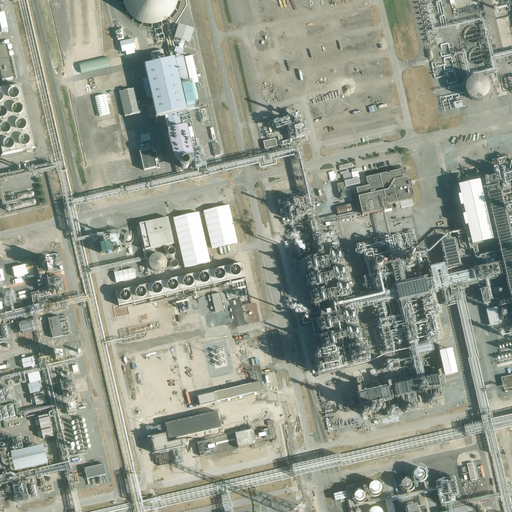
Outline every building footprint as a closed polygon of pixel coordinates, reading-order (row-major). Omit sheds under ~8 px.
[(511,0),(508,0),(509,0),(501,2),(502,5),(506,4),(506,5),(498,7),(498,10),(508,8),(509,10),(510,12),(511,12),(511,11),(511,51),(494,55),(485,18),(435,30),(429,6),(428,6),(433,31),(428,32),(430,44),(432,44),(429,34),(483,21),(484,23),(483,24),(483,25),(480,26),(479,27),(479,28),(480,28),(482,34),(485,33),(493,70),(470,75),(465,51),(464,51),(463,51),(463,52),(463,53),(455,55),(455,57),(463,55),(468,78),(464,85),(449,88),(450,90),(463,87),(465,87),(469,80),(471,79),(471,78),(498,72),(495,61),(511,57),(511,80),(511,81),(511,82),(511,85),(511,165),(510,166),(509,162),(508,162),(508,160),(509,160),(509,157),(505,158),(505,156),(498,158),(498,160),(493,161),(493,164),(499,163),(501,170),(495,172),(496,178),(460,187),(463,196),(460,197),(462,207),(465,207),(467,216),(465,216),(467,227),(469,226),(470,229),(454,232),(451,233),(446,234),(428,251),(425,252),(425,249),(422,250),(422,251),(419,252),(419,251),(418,251),(417,249),(413,250),(412,245),(414,244),(413,240),(415,239),(413,231),(412,232),(412,230),(408,231),(407,231),(407,233),(406,233),(406,235),(390,239),(383,211),(381,211),(387,241),(385,241),(383,235),(380,235),(381,236),(378,236),(378,238),(373,240),(373,242),(376,241),(376,242),(371,243),(371,241),(366,242),(367,244),(355,247),(357,256),(363,255),(368,277),(363,278),(367,296),(364,297),(364,295),(363,294),(362,294),(360,294),(359,295),(359,296),(359,298),(352,300),(349,285),(347,286),(346,282),(347,281),(347,280),(348,280),(346,269),(344,270),(343,264),(344,264),(342,253),(339,254),(337,249),(334,232),(330,233),(330,232),(323,234),(323,233),(321,233),(319,224),(361,215),(361,213),(319,223),(312,196),(311,196),(311,197),(309,198),(302,167),(299,155),(298,155),(298,152),(301,152),(301,148),(243,161),(228,164),(198,171),(198,170),(206,168),(204,158),(203,159),(203,158),(201,148),(200,148),(199,147),(197,148),(199,147),(197,140),(195,141),(189,113),(179,115),(178,115),(165,118),(165,120),(167,120),(170,133),(167,134),(173,163),(189,159),(190,165),(193,164),(194,167),(195,167),(195,170),(196,170),(196,172),(171,177),(83,198),(73,200),(64,201),(62,202),(67,221),(69,233),(72,232),(80,267),(79,267),(86,295),(69,299),(69,301),(66,301),(40,307),(38,299),(64,293),(60,277),(54,278),(53,272),(63,270),(59,255),(31,261),(33,266),(36,266),(39,280),(36,281),(39,293),(30,296),(33,308),(22,311),(20,302),(10,304),(12,313),(6,315),(6,314),(0,315),(0,322),(5,321),(5,322),(7,322),(6,321),(27,316),(27,318),(30,317),(33,316),(34,320),(31,321),(32,325),(35,324),(39,343),(42,343),(36,316),(47,313),(46,312),(87,302),(127,478),(127,480),(126,480),(129,492),(131,502),(142,500),(139,489),(90,274),(100,272),(145,262),(148,274),(146,274),(147,276),(148,276),(151,275),(146,253),(153,251),(152,249),(145,251),(144,246),(142,246),(145,258),(100,268),(89,270),(82,241),(93,239),(101,237),(102,241),(101,241),(101,243),(102,243),(103,245),(100,246),(102,255),(111,252),(117,251),(117,249),(120,248),(118,240),(118,239),(119,239),(119,238),(118,238),(118,237),(117,238),(116,238),(116,239),(117,243),(112,244),(111,240),(105,241),(104,236),(118,233),(118,234),(124,237),(124,238),(123,239),(124,240),(124,241),(125,242),(126,242),(126,243),(127,243),(128,243),(129,243),(129,242),(130,242),(130,241),(131,241),(131,240),(132,239),(132,238),(131,237),(131,236),(130,236),(129,235),(128,235),(127,235),(126,235),(125,235),(125,236),(120,233),(120,230),(118,230),(92,236),(82,238),(77,219),(74,204),(84,201),(172,181),(229,168),(244,165),(261,161),(263,165),(263,166),(264,166),(265,166),(270,164),(271,163),(270,159),(297,153),(297,156),(298,158),(297,158),(298,160),(300,167),(302,176),(301,176),(302,178),(306,196),(307,196),(307,198),(305,199),(304,196),(302,197),(302,196),(288,199),(289,199),(287,200),(287,202),(282,203),(278,204),(278,205),(283,204),(285,212),(280,213),(280,214),(285,213),(287,222),(282,222),(282,223),(294,221),(301,220),(308,219),(312,237),(311,237),(313,244),(306,246),(305,241),(297,243),(298,248),(304,246),(304,247),(298,249),(298,250),(297,250),(297,251),(298,255),(297,256),(297,258),(301,257),(320,354),(313,355),(317,375),(319,374),(320,377),(337,373),(337,371),(343,369),(345,367),(347,367),(348,370),(367,365),(371,380),(372,383),(364,385),(362,379),(360,379),(361,386),(358,386),(358,388),(356,388),(357,394),(356,394),(359,408),(363,407),(365,417),(371,416),(372,419),(379,418),(378,414),(381,413),(381,410),(385,409),(386,414),(391,413),(391,414),(394,414),(394,412),(398,412),(397,409),(403,408),(404,413),(419,410),(418,404),(416,404),(414,395),(427,392),(429,401),(427,404),(430,406),(433,402),(437,404),(441,399),(443,398),(441,389),(445,387),(442,375),(440,375),(439,372),(436,373),(434,367),(429,368),(429,372),(426,373),(427,376),(423,377),(421,368),(424,368),(423,367),(427,366),(427,363),(423,364),(421,356),(429,354),(429,353),(432,352),(433,352),(433,351),(431,345),(430,345),(418,347),(417,348),(417,347),(416,347),(415,340),(425,338),(426,340),(428,339),(428,340),(433,338),(433,339),(437,339),(436,337),(439,337),(435,319),(431,320),(431,319),(435,318),(434,315),(433,308),(437,307),(436,305),(437,304),(435,294),(437,294),(437,292),(441,291),(443,300),(444,299),(446,307),(456,305),(481,411),(483,422),(494,420),(492,414),(490,414),(489,409),(485,393),(504,389),(503,386),(485,391),(463,291),(464,291),(463,287),(502,278),(502,276),(507,275),(509,286),(496,290),(500,309),(502,308),(505,321),(511,320),(511,325),(507,327),(507,330),(511,328),(511,330),(506,332),(508,339),(511,338),(511,344),(500,347),(501,353),(511,350),(511,0)] [(13,195),(13,197),(11,197),(12,200),(14,199),(14,200),(5,202),(0,183),(57,170),(64,201),(73,200),(27,0),(0,0),(0,33),(8,32),(1,3),(13,1),(14,3),(19,2),(56,164),(34,169),(33,166),(31,167),(32,169),(10,174),(10,172),(9,172),(8,172),(9,174),(5,175),(0,176),(0,144),(3,157),(5,157),(4,156),(34,149),(20,87),(0,90),(0,79),(1,79),(1,76),(0,76),(0,75),(1,75),(0,73),(0,72),(0,196),(1,197),(3,206),(13,204),(14,207),(22,205),(20,198),(22,197),(22,195),(14,197),(13,193),(8,194),(9,196),(13,195)] [(119,0),(120,0),(121,6),(123,11),(126,16),(129,20),(134,23),(139,26),(144,28),(150,28),(156,28),(161,26),(166,24),(171,20),(174,16),(177,12),(180,6),(181,1),(180,0),(119,0)] [(190,45),(193,31),(178,26),(174,40),(174,43),(179,44),(178,50),(175,49),(174,54),(182,56),(183,51),(182,51),(183,46),(188,47),(189,45),(190,45)] [(465,39),(466,41),(468,43),(471,44),(474,44),(476,43),(479,42),(480,39),(481,36),(481,33),(480,31),(478,28),(475,27),(472,27),(469,27),(467,29),(465,31),(464,33),(464,36),(465,39)] [(133,40),(119,43),(122,53),(125,52),(126,56),(135,54),(134,50),(136,50),(133,40)] [(0,72),(0,73),(1,75),(1,76),(1,79),(2,81),(6,80),(6,82),(13,81),(12,79),(13,78),(6,45),(5,46),(4,43),(0,44),(0,72)] [(469,60),(471,62),(473,64),(476,65),(478,65),(481,64),(483,63),(485,60),(486,58),(486,55),(485,52),(483,50),(480,48),(477,48),(474,48),(472,50),(470,52),(469,55),(469,57),(469,60)] [(151,98),(156,118),(195,109),(194,103),(198,102),(194,86),(190,87),(183,57),(179,58),(165,61),(162,51),(150,54),(153,64),(144,66),(147,78),(142,79),(146,99),(151,98)] [(192,57),(185,59),(188,71),(194,69),(192,57)] [(81,73),(110,67),(108,58),(79,64),(81,73)] [(195,71),(188,73),(191,85),(198,83),(195,71)] [(491,93),(491,91),(491,88),(491,86),(490,84),(488,83),(486,81),(484,80),(482,79),(480,79),(478,79),(476,80),(473,81),(472,82),(470,84),(469,86),(469,88),(468,91),(468,93),(469,95),(470,97),(472,99),(474,100),(476,102),(478,102),(480,102),(482,102),(484,102),(486,100),(488,99),(489,97),(491,95),(491,93)] [(139,113),(134,90),(120,93),(125,116),(139,113)] [(105,95),(94,98),(99,117),(110,115),(105,95)] [(270,133),(265,134),(266,139),(276,137),(279,147),(307,141),(302,119),(296,120),(295,114),(267,120),(270,133)] [(131,150),(137,148),(133,131),(127,132),(131,150)] [(263,142),(264,150),(277,147),(275,139),(263,142)] [(152,150),(139,153),(144,171),(157,168),(155,161),(157,161),(156,153),(153,154),(152,150)] [(361,215),(362,216),(381,211),(383,211),(391,209),(390,205),(395,204),(396,209),(401,208),(401,209),(413,206),(411,200),(410,201),(413,196),(410,181),(405,178),(402,179),(401,177),(403,177),(401,170),(389,173),(389,174),(387,175),(386,174),(365,178),(367,185),(368,185),(368,186),(355,189),(357,196),(358,196),(359,197),(357,198),(361,213),(361,215)] [(346,188),(361,185),(359,176),(344,179),(346,188)] [(346,198),(343,184),(336,185),(337,188),(336,189),(337,195),(338,194),(340,200),(346,198)] [(350,203),(335,206),(337,217),(352,214),(350,203)] [(228,206),(203,212),(211,249),(237,243),(228,206)] [(198,213),(173,219),(184,269),(210,262),(198,213)] [(174,244),(167,218),(139,225),(144,246),(145,251),(152,249),(174,244)] [(133,245),(125,246),(127,256),(134,255),(133,245)] [(166,267),(167,264),(166,261),(165,258),(163,256),(160,255),(157,255),(154,255),(152,257),(150,259),(149,262),(149,265),(149,267),(151,270),(153,272),(156,273),(159,273),(162,272),(164,270),(166,267)] [(244,277),(241,264),(116,293),(119,306),(244,277)] [(13,268),(15,278),(27,275),(25,265),(13,268)] [(133,269),(114,274),(116,283),(136,279),(133,269)] [(481,289),(485,306),(491,304),(487,288),(481,289)] [(14,292),(2,294),(4,305),(16,302),(14,292)] [(220,294),(211,295),(215,313),(224,311),(220,294)] [(497,308),(487,310),(490,326),(500,324),(497,308)] [(48,319),(50,326),(48,327),(50,334),(51,334),(52,339),(63,336),(59,317),(48,319)] [(17,327),(18,332),(22,331),(23,334),(33,332),(32,325),(31,321),(31,320),(20,323),(21,326),(17,327)] [(9,338),(6,326),(0,328),(3,340),(9,338)] [(81,511),(79,503),(77,493),(76,493),(70,465),(71,464),(69,458),(84,455),(84,453),(76,455),(76,452),(87,449),(87,451),(91,450),(84,416),(79,417),(80,417),(70,420),(76,446),(74,447),(74,446),(73,446),(72,446),(71,446),(71,447),(70,447),(69,448),(69,447),(67,446),(66,444),(66,443),(63,431),(64,430),(63,424),(61,424),(58,410),(63,409),(60,397),(63,396),(76,393),(73,381),(60,384),(61,387),(58,387),(54,369),(78,363),(77,358),(67,360),(66,357),(67,357),(66,351),(65,351),(64,350),(53,353),(53,354),(51,355),(51,352),(46,354),(47,355),(45,356),(44,353),(41,354),(39,354),(40,359),(38,360),(39,363),(38,363),(39,368),(38,368),(37,365),(35,366),(33,357),(22,360),(22,362),(20,362),(21,364),(22,364),(21,365),(21,366),(23,366),(23,368),(31,367),(32,370),(36,369),(1,377),(1,380),(5,379),(5,380),(7,379),(20,376),(21,383),(22,383),(22,384),(23,384),(25,383),(26,383),(26,382),(24,375),(42,371),(47,392),(43,393),(34,395),(30,396),(30,398),(34,397),(34,398),(30,399),(31,404),(35,403),(36,406),(46,404),(45,403),(46,402),(46,401),(45,401),(44,397),(48,396),(50,406),(18,413),(16,401),(12,402),(9,388),(0,389),(0,404),(12,402),(12,404),(0,407),(0,421),(16,418),(13,406),(15,406),(17,414),(17,415),(18,415),(20,415),(20,416),(51,409),(52,412),(50,413),(49,413),(49,414),(49,417),(50,418),(51,418),(53,418),(54,421),(50,422),(49,415),(38,417),(38,418),(34,419),(38,437),(43,436),(43,439),(54,437),(52,429),(56,428),(56,429),(54,430),(55,437),(57,436),(58,440),(57,441),(56,441),(56,442),(58,448),(60,448),(64,463),(48,467),(43,446),(12,453),(11,451),(10,451),(8,446),(5,446),(5,445),(3,446),(2,443),(0,443),(0,479),(0,481),(0,505),(1,505),(0,499),(0,495),(5,494),(4,493),(3,493),(2,490),(1,490),(0,485),(12,483),(13,487),(13,488),(14,493),(15,493),(17,503),(15,504),(15,505),(25,503),(24,502),(29,500),(25,482),(24,482),(24,480),(30,479),(30,478),(41,476),(42,480),(40,480),(41,483),(43,483),(44,488),(43,488),(44,489),(43,490),(43,492),(53,490),(52,486),(47,488),(45,483),(50,482),(50,481),(51,481),(50,478),(43,479),(42,476),(64,471),(65,478),(67,477),(73,505),(74,511),(81,511)] [(443,377),(457,374),(451,350),(438,353),(443,377)] [(509,376),(502,378),(504,386),(504,389),(504,390),(511,388),(511,375),(511,376),(510,369),(508,370),(509,376)] [(262,392),(260,382),(247,385),(213,393),(215,403),(262,392)] [(66,402),(68,412),(76,411),(75,401),(66,402)] [(297,465),(142,500),(144,511),(220,494),(230,492),(299,476),(315,472),(326,470),(331,469),(336,468),(485,433),(494,431),(511,426),(511,415),(494,420),(483,422),(332,457),(328,458),(323,459),(312,461),(297,465)] [(243,432),(235,433),(238,448),(251,445),(251,447),(254,446),(253,445),(256,444),(253,429),(248,430),(247,428),(245,429),(246,431),(245,431),(244,429),(242,430),(243,432)] [(264,433),(258,434),(259,438),(264,437),(265,439),(266,438),(266,440),(270,439),(270,438),(275,437),(273,428),(267,430),(267,429),(263,430),(263,431),(264,431),(264,433)] [(511,511),(511,508),(494,431),(485,433),(503,511),(511,511)] [(168,453),(155,456),(156,459),(155,459),(156,464),(159,463),(160,466),(171,464),(168,453)] [(471,481),(476,479),(473,463),(467,464),(471,481)] [(103,464),(84,468),(84,469),(83,470),(85,478),(87,477),(88,485),(90,484),(89,479),(105,475),(103,464)] [(438,478),(442,504),(459,501),(456,476),(438,478)] [(383,490),(383,489),(383,487),(382,486),(382,484),(380,483),(379,482),(377,481),(376,480),(375,480),(373,481),(372,481),(370,482),(369,483),(368,484),(367,485),(367,487),(366,489),(367,490),(367,492),(368,493),(369,494),(370,495),(371,496),(372,497),(374,497),(376,497),(378,496),(379,495),(380,494),(382,493),(382,492),(383,490)] [(403,485),(403,487),(403,488),(404,490),(406,491),(408,491),(409,491),(411,490),(412,489),(413,488),(413,486),(413,484),(412,482),(411,481),(409,480),(407,480),(406,481),(404,482),(403,483),(403,485)] [(35,484),(29,486),(32,499),(38,497),(35,484)] [(353,511),(348,490),(353,488),(352,486),(346,487),(346,489),(346,493),(350,511),(429,511),(426,495),(427,495),(426,492),(425,492),(425,491),(410,495),(409,491),(408,491),(409,497),(423,494),(423,496),(424,496),(427,511),(421,511),(420,505),(407,508),(408,511),(353,511)] [(367,497),(367,496),(367,494),(366,493),(366,492),(365,491),(364,490),(363,489),(361,488),(360,488),(358,488),(356,488),(355,489),(354,490),(353,491),(352,492),(351,494),(351,496),(351,497),(352,499),(352,500),(353,501),(354,502),(356,503),(357,503),(359,504),(360,504),(362,503),(363,502),(364,502),(366,500),(366,499),(367,497)] [(234,511),(233,503),(230,492),(220,494),(223,506),(224,511),(234,511)] [(344,499),(347,498),(345,492),(343,492),(336,494),(333,494),(335,501),(338,500),(344,499)] [(287,510),(287,511),(301,511),(302,496),(294,496),(294,500),(289,500),(289,502),(291,503),(291,505),(285,505),(285,510),(287,510)] [(385,500),(387,511),(394,511),(393,503),(392,503),(391,499),(385,500)] [(142,500),(131,502),(134,511),(143,511),(144,511),(142,500)] [(134,511),(131,502),(90,511),(134,511)]
